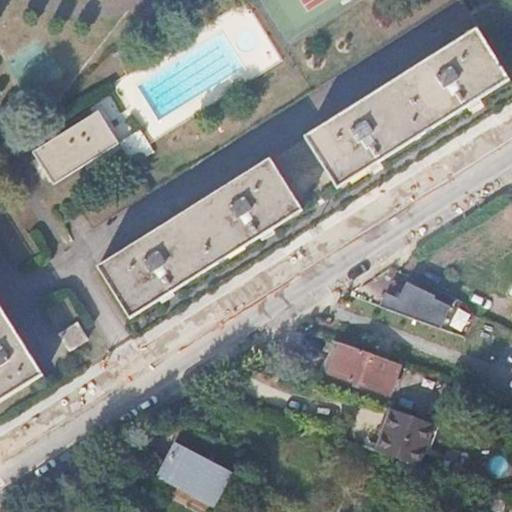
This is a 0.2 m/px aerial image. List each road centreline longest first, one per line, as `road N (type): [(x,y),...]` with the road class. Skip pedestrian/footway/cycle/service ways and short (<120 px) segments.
road 1 (residential): [(0,474),(511,150)]
road 2 (unknown): [(71,264),(498,0)]
road 3 (unknown): [(135,388),(71,264)]
